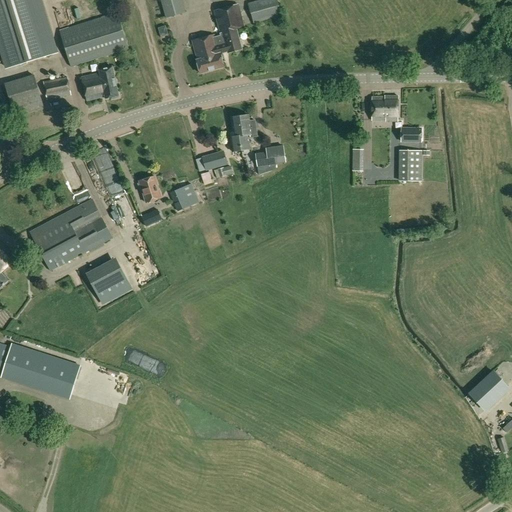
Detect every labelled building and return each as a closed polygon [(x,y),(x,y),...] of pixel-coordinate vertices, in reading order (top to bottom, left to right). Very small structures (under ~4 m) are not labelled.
[(0,0),(0,41),(8,68),(59,53),(42,0),(0,0)] [(161,0),(166,18),(186,13),(182,0),(161,0)] [(254,23),(282,15),(277,0),(263,0),(249,4),(254,23)] [(245,27),(239,4),(215,11),(221,33),(245,27)] [(72,66),(129,48),(118,12),(60,30),(72,66)] [(170,19),(174,31),(185,27),(181,16),(170,19)] [(197,60),(201,73),(224,67),(223,62),(225,61),(223,55),(221,55),(221,54),(227,52),(228,54),(242,50),(242,47),(243,47),(241,40),(240,40),(237,29),(219,34),(219,35),(215,36),(215,35),(193,41),(198,60),(197,60)] [(106,98),(120,95),(113,67),(100,70),(100,73),(82,77),(87,100),(106,96),(106,98)] [(15,117),(45,108),(35,75),(5,84),(15,117)] [(48,100),(72,95),(68,77),(44,82),(48,100)] [(399,121),(399,96),(385,96),(385,97),(373,97),(372,120),(386,121),(399,121)] [(233,152),(242,151),(240,136),(243,136),(242,130),(244,130),(243,123),(255,121),(255,120),(250,121),(249,115),(232,118),(235,137),(231,137),(233,152)] [(242,151),(251,149),(249,138),(258,136),(255,121),(243,123),(244,130),(242,130),(243,136),(240,136),(242,151)] [(401,142),(422,142),(422,128),(401,127),(401,142)] [(363,149),(353,149),(352,171),(363,171),(363,149)] [(401,181),(422,181),(422,150),(402,150),(401,181)] [(206,171),(228,165),(224,151),(202,157),(206,171)] [(275,151),(256,154),(258,166),(277,164),(275,151)] [(116,169),(110,153),(98,157),(104,173),(116,169)] [(218,170),(221,178),(233,174),(230,166),(218,170)] [(70,181),(79,178),(75,168),(67,171),(70,181)] [(117,170),(105,173),(108,185),(120,182),(117,170)] [(211,170),(203,173),(206,184),(215,181),(211,170)] [(147,203),(162,198),(155,176),(140,181),(147,203)] [(178,212),(200,202),(192,184),(170,193),(178,212)] [(51,271),(113,238),(93,199),(31,232),(51,271)] [(155,224),(163,220),(158,209),(142,216),(146,226),(147,229),(152,227),(155,225),(155,224)] [(0,288),(1,287),(9,281),(1,272),(16,259),(0,240),(0,288)] [(0,376),(69,398),(79,369),(0,344),(0,376)] [(509,389),(493,372),(470,394),(486,411),(509,389)] [(502,453),(509,451),(505,437),(498,439),(502,453)]
